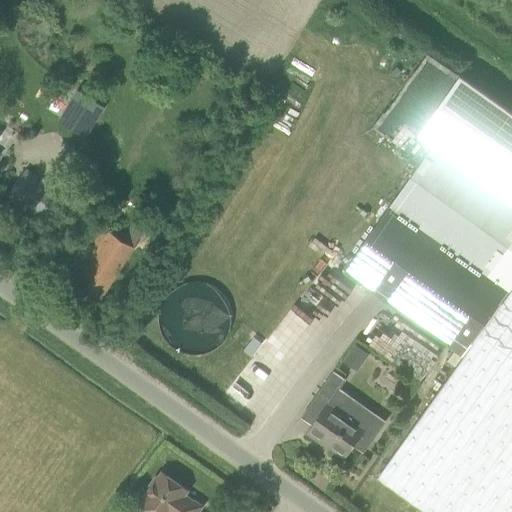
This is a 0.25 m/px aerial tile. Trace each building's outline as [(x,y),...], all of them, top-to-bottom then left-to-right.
[(463,354),(511,284),(511,111),(461,74),(419,133),(434,144),(390,205),(344,269),(463,354)] [(78,89),(68,105),(95,122),(105,106),(78,89)] [(70,204),(25,169),(5,196),(51,230),(70,204)] [(84,270),(70,291),(95,308),(106,291),(134,246),(123,239),(97,222),(83,245),(72,262),(84,270)] [(511,511),(511,284),(463,354),(390,457),(379,472),(435,511),(511,511)] [(366,352),(355,344),(343,361),(354,368),(366,352)] [(362,405),(353,418),(340,409),(349,396),(339,389),(346,380),(333,371),(318,393),(330,402),(305,437),(319,446),(320,444),(341,460),(351,446),(361,454),(385,421),(362,405)] [(187,490),(162,472),(140,503),(152,511),(198,511),(203,506),(194,500),(193,501),(184,495),(187,490)]
